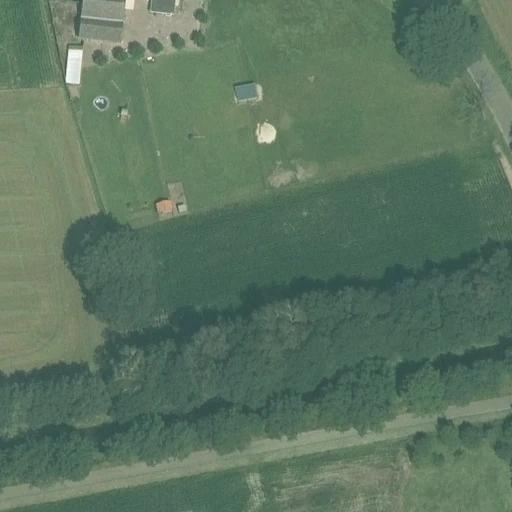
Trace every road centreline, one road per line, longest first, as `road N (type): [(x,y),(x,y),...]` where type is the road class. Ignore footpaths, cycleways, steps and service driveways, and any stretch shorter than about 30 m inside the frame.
road 1 (unclassified): [(0,495),(511,402)]
road 2 (unclassified): [(511,132),(457,34),(427,0)]
